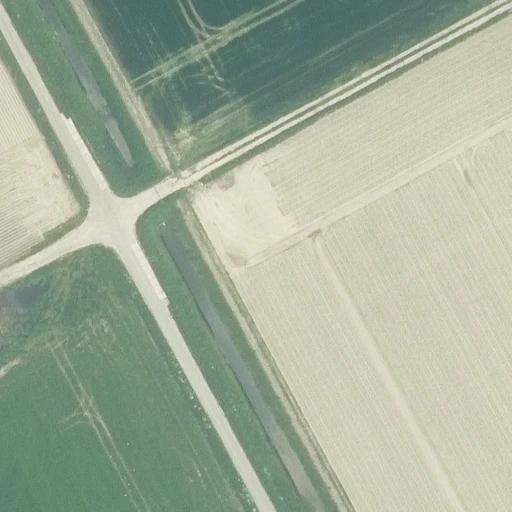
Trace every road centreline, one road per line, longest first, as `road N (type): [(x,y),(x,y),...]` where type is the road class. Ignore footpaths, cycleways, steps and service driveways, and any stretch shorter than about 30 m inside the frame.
road 1 (track): [(511,2),(0,282)]
road 2 (unclassified): [(271,511),(0,4)]
